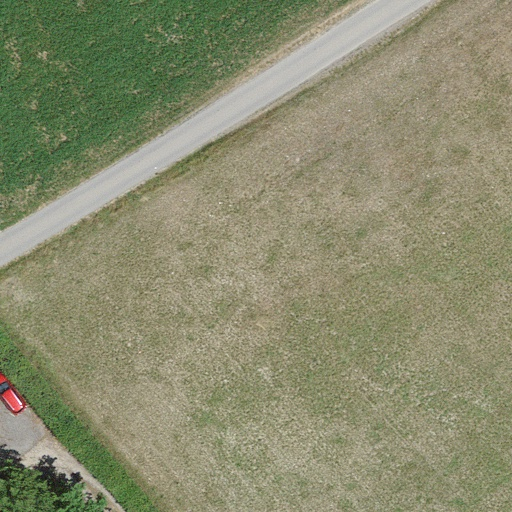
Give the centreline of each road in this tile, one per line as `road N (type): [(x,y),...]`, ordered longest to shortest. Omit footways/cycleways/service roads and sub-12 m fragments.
road 1 (unclassified): [(0,270),(430,0)]
road 2 (track): [(0,409),(93,511)]
